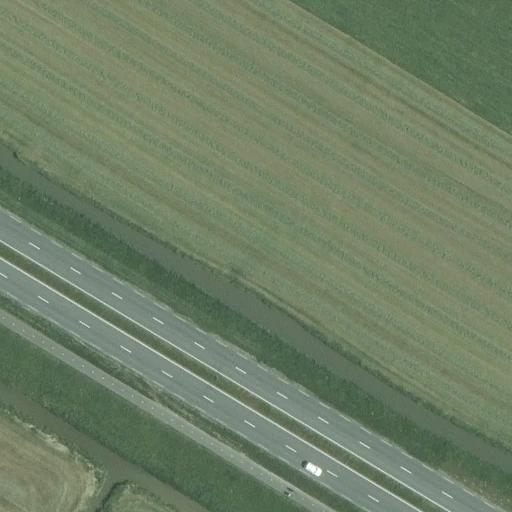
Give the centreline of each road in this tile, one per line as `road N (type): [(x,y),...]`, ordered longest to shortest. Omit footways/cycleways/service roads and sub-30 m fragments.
road 1 (primary): [(473,511),(0,226)]
road 2 (primary): [(0,275),(393,511)]
